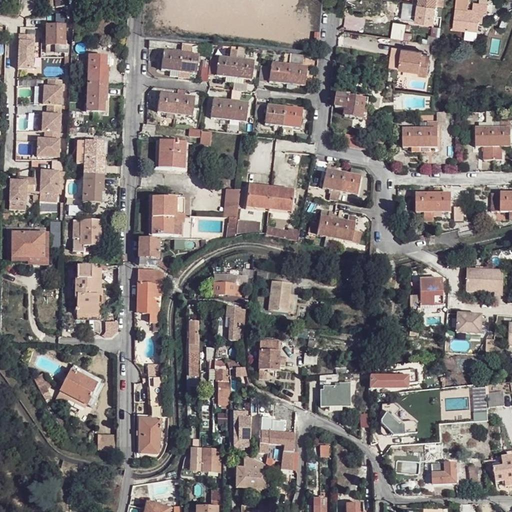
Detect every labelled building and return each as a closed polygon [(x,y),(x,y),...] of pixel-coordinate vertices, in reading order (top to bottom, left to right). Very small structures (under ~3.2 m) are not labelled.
[(47,0),(48,8),(56,8),(55,0),(47,0)] [(55,0),(56,8),(68,7),(68,3),(67,0),(55,0)] [(455,0),(452,30),(464,31),(476,33),(477,22),(478,19),(482,19),(483,12),(486,12),(487,0),(478,0),(478,2),(472,1),(471,9),(467,9),(468,0),(455,0)] [(411,3),(403,1),(400,19),(416,21),(434,24),(435,16),(436,7),(419,4),(411,3)] [(364,34),(366,18),(346,15),(344,31),(364,34)] [(403,40),(415,42),(417,27),(405,25),(403,40)] [(45,27),(38,27),(38,45),(45,45),(46,53),(54,53),(54,54),(64,54),(64,26),(45,26),(45,27)] [(441,30),(441,29),(432,28),(430,35),(429,35),(427,44),(428,44),(435,45),(439,46),(440,37),(441,30)] [(16,36),(17,69),(33,68),(33,35),(16,36)] [(150,42),(150,50),(165,51),(165,43),(150,42)] [(201,83),(209,84),(210,76),(226,78),(244,80),(252,81),(254,63),(244,62),(245,52),(238,51),(239,48),(232,47),(231,60),(212,58),(211,64),(204,64),(201,83)] [(423,53),(403,49),(400,69),(420,72),(419,76),(428,77),(431,57),(423,56),(423,53)] [(164,53),(163,72),(172,72),(171,77),(179,78),(188,79),(188,74),(197,75),(199,57),(190,56),(182,55),(174,54),(164,53)] [(291,54),(291,61),(290,63),(303,65),(304,57),(291,54)] [(86,112),(96,113),(96,103),(104,103),(106,103),(107,67),(105,67),(97,67),(97,57),(88,57),(86,112)] [(105,58),(97,57),(97,67),(105,67),(105,58)] [(272,65),(270,83),(287,84),(296,85),(305,87),(307,68),(290,66),(281,66),(272,65)] [(261,66),(260,81),(267,82),(269,67),(261,66)] [(40,88),(39,107),(47,107),(55,107),(56,99),(61,99),(61,82),(47,81),(47,89),(40,88)] [(244,85),(235,83),(235,84),(234,92),(245,93),(246,85),(244,85)] [(178,97),(160,96),(158,114),(167,115),(176,116),(184,116),(193,118),(195,100),(178,97)] [(337,96),(336,108),(346,110),(345,116),(362,119),(364,114),(364,110),(365,106),(365,101),(337,96)] [(214,101),(211,120),(221,120),(229,121),(237,122),(246,123),(248,105),(231,103),(214,101)] [(103,113),(104,103),(96,103),(96,113),(103,113)] [(264,106),(257,105),(256,119),(263,119),(264,106)] [(38,117),(37,134),(43,135),(54,135),(55,128),(59,128),(60,107),(55,107),(47,107),(46,117),(38,117)] [(286,109),(268,107),(266,125),(275,126),(284,127),(292,128),(301,129),(303,111),(286,109)] [(478,125),(479,130),(492,130),(492,123),(492,113),(486,113),(486,125),(478,125)] [(445,114),(437,114),(437,124),(437,125),(446,125),(445,114)] [(479,130),(475,130),(475,148),(484,148),(484,152),(492,152),(493,161),(501,161),(501,148),(510,148),(510,123),(500,123),(500,130),(492,130),(479,130)] [(420,130),(402,131),(402,149),(411,149),(411,152),(429,152),(429,149),(438,148),(437,125),(437,124),(426,124),(426,131),(420,130)] [(212,147),(213,134),(202,132),(203,131),(191,129),(190,138),(202,139),(201,146),(212,147)] [(36,142),(35,159),(54,160),(54,155),(58,155),(59,135),(54,135),(43,135),(43,143),(36,142)] [(346,136),(343,147),(372,153),(374,141),(346,136)] [(157,170),(184,172),(186,138),(176,137),(176,143),(158,141),(157,170)] [(78,142),(77,165),(84,165),(85,143),(78,142)] [(84,165),(83,203),(93,204),(93,193),(101,193),(103,193),(104,156),(102,156),(102,143),(85,143),(84,165)] [(492,152),(484,152),(484,161),(493,161),(492,152)] [(51,163),(51,175),(57,175),(57,192),(62,192),(64,192),(64,163),(51,163)] [(353,176),(327,171),(323,188),(332,190),(330,200),(339,202),(341,192),(358,195),(362,177),(353,176)] [(8,184),(8,205),(24,206),(24,195),(32,196),(39,196),(56,197),(61,197),(62,192),(57,192),(57,175),(51,175),(33,174),(33,182),(24,182),(24,185),(18,185),(8,184)] [(249,185),(247,208),(270,210),(273,187),(249,185)] [(292,213),(295,190),(273,187),(270,210),(292,213)] [(236,237),(237,231),(241,189),(228,189),(225,217),(229,217),(228,234),(228,239),(236,237)] [(501,194),(492,194),(492,212),(501,212),(501,194)] [(511,194),(501,194),(501,212),(510,212),(511,211),(511,194)] [(416,195),(417,212),(426,212),(425,216),(434,216),(442,216),(443,212),(451,212),(451,195),(434,195),(416,195)] [(39,196),(32,196),(32,205),(39,206),(38,204),(56,204),(56,197),(39,196)] [(154,199),(154,219),(175,219),(178,219),(178,199),(169,198),(154,199)] [(178,199),(178,219),(183,219),(186,219),(186,199),(182,199),(178,199)] [(465,220),(465,207),(456,207),(456,220),(465,220)] [(329,219),(330,212),(322,211),(320,224),(312,223),(310,233),(335,238),(345,240),(360,243),(363,232),(355,231),(357,217),(350,216),(348,223),(342,221),(339,221),(329,219)] [(333,216),(334,213),(330,212),(329,219),(339,221),(339,218),(333,216)] [(154,219),(153,236),(175,237),(175,233),(175,227),(175,219),(154,219)] [(175,219),(175,227),(183,227),(183,223),(183,219),(178,219),(175,219)] [(81,242),(81,246),(83,246),(101,246),(101,221),(81,221),(81,236),(81,242)] [(51,222),(51,233),(60,233),(61,222),(51,222)] [(288,237),(289,229),(269,225),(268,233),(288,237)] [(289,229),(288,237),(298,240),(301,230),(290,227),(289,229)] [(60,233),(51,233),(51,252),(60,252),(60,233)] [(11,234),(11,259),(28,259),(43,259),(44,234),(11,234)] [(140,239),(140,258),(141,258),(148,258),(160,258),(160,239),(140,239)] [(73,242),(73,252),(83,252),(83,246),(81,246),(81,242),(75,242),(73,242)] [(140,267),(149,267),(148,258),(141,258),(140,267)] [(160,261),(160,267),(167,270),(170,265),(160,261)] [(77,316),(97,316),(98,307),(98,297),(98,291),(101,291),(101,290),(100,290),(100,271),(91,270),(91,268),(77,267),(77,280),(76,280),(75,298),(77,298),(77,316)] [(155,333),(161,333),(160,314),(161,297),(162,287),(166,277),(164,274),(160,271),(156,270),(140,271),(138,313),(143,313),(144,315),(151,314),(151,323),(155,323),(155,333)] [(503,270),(466,272),(467,293),(496,292),(496,295),(504,294),(503,270)] [(248,274),(214,273),(213,296),(241,297),(241,285),(248,286),(248,274)] [(442,280),(420,281),(420,296),(421,303),(421,306),(444,305),(442,280)] [(290,285),(270,283),(268,310),(288,312),(290,294),(290,285)] [(230,342),(245,343),(244,330),(245,313),(228,309),(227,319),(231,320),(230,342)] [(480,318),(455,318),(456,336),(480,336),(480,318)] [(199,322),(190,322),(191,354),(191,357),(192,357),(191,377),(200,377),(200,361),(200,345),(199,345),(199,322)] [(261,344),(260,383),(268,383),(268,374),(279,374),(279,368),(286,368),(286,361),(279,361),(280,344),(261,344)] [(220,383),(222,382),(221,405),(227,406),(227,408),(230,409),(230,406),(231,406),(232,382),(231,382),(231,373),(228,365),(226,363),(218,363),(218,361),(217,362),(216,348),(210,349),(210,362),(212,362),(213,371),(220,371),(220,381),(220,383)] [(306,366),(317,368),(319,358),(307,357),(306,366)] [(337,369),(337,376),(338,377),(347,376),(347,369),(337,369)] [(61,392),(62,392),(71,397),(88,406),(89,406),(94,395),(93,395),(98,385),(72,371),(61,392)] [(212,371),(212,381),(220,381),(220,371),(213,371),(212,371)] [(44,373),(35,379),(42,393),(44,396),(50,392),(48,389),(52,387),(44,373)] [(191,377),(188,377),(189,388),(200,388),(201,377),(200,377),(191,377)] [(321,379),(321,391),(324,391),(336,390),(336,388),(338,387),(338,378),(321,379)] [(372,380),(371,392),(410,391),(409,387),(409,379),(387,379),(372,380)] [(141,419),(141,454),(159,455),(159,454),(162,420),(161,381),(149,382),(152,419),(141,419)] [(352,410),(351,387),(340,388),(340,390),(336,390),(324,391),(324,394),(331,394),(331,410),(342,410),(352,410)] [(62,392),(58,399),(67,404),(70,400),(87,408),(88,406),(71,397),(62,392)] [(505,406),(504,393),(488,394),(489,407),(505,406)] [(331,410),(331,394),(324,394),(321,395),(322,411),(329,411),(331,410)] [(250,414),(234,415),(234,448),(237,453),(244,450),(252,450),(252,420),(250,419),(250,414)] [(369,418),(361,418),(362,431),(370,431),(369,418)] [(261,433),(261,446),(270,447),(285,448),(284,454),(295,454),(295,453),(297,436),(282,435),(282,429),(273,429),(273,434),(267,434),(261,433)] [(118,455),(118,437),(99,436),(99,451),(118,455)] [(270,447),(261,446),(260,455),(269,456),(270,447)] [(321,458),(329,458),(329,446),(320,446),(321,458)] [(202,464),(203,449),(193,448),(192,463),(202,464)] [(222,450),(203,449),(202,464),(203,464),(203,471),(221,472),(221,454),(222,450)] [(282,472),(293,473),(295,454),(284,454),(282,472)] [(511,457),(502,458),(503,465),(504,468),(494,470),(496,484),(505,482),(505,485),(506,487),(511,486),(511,457)] [(268,490),(269,467),(253,460),(245,458),(244,469),(238,468),(237,489),(250,489),(253,492),(257,493),(261,492),(265,490),(268,490)] [(203,471),(203,464),(202,464),(192,463),(191,470),(191,471),(194,471),(203,471)] [(433,466),(433,476),(429,476),(430,485),(433,485),(433,486),(457,484),(457,474),(459,474),(459,465),(445,465),(433,466)] [(477,469),(470,469),(471,489),(475,489),(478,488),(477,469)] [(183,470),(182,477),(194,478),(194,471),(191,471),(191,470),(183,470)] [(213,491),(213,506),(223,506),(224,491),(213,491)] [(324,511),(325,500),(313,500),(312,511),(324,511)] [(362,511),(362,502),(351,502),(350,511),(366,511),(365,511),(362,511)]
